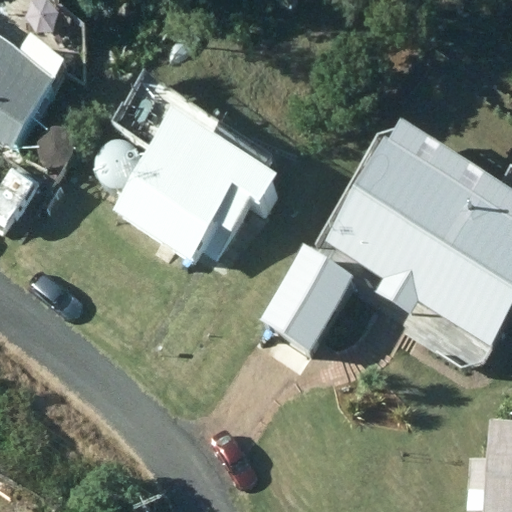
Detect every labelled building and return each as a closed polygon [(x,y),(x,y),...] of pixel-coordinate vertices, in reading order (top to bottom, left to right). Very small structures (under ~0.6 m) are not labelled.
[(0,160),(13,168),(50,111),(0,79),(0,160)] [(113,235),(190,285),(214,249),(233,261),(250,234),(263,243),(279,218),(170,148),(113,235)] [(356,261),(386,286),(377,296),(392,308),(400,299),(460,351),(511,290),(511,281),(450,228),(438,241),(400,209),(356,261)] [(277,301),(329,352),(376,305),(323,253),(277,301)] [(511,511),(511,458),(493,457),(490,474),(474,472),(468,511),(511,511)]
